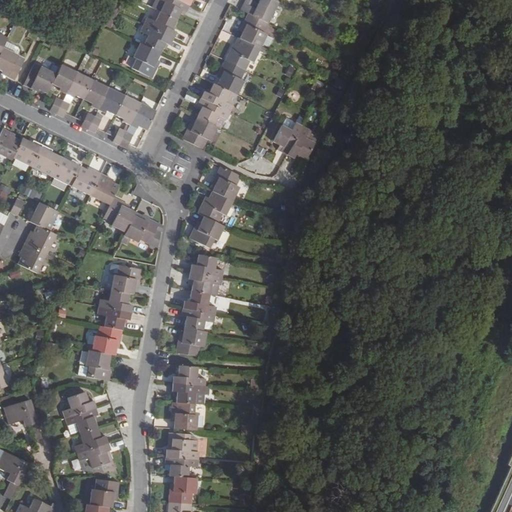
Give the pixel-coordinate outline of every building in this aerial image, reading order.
[(187,14),(190,7),(175,0),(155,0),(152,9),(160,13),(178,22),(181,14),(184,16),(186,13),(187,14)] [(245,2),(241,11),(247,14),(266,23),(277,3),(270,0),(259,0),(255,10),(250,7),(251,5),(245,2)] [(109,9),(114,12),(117,5),(113,3),(109,9)] [(111,19),(114,12),(109,9),(106,16),(111,19)] [(173,31),(178,22),(160,13),(155,22),(147,18),(143,26),(174,40),(178,33),(173,31)] [(266,23),(247,14),(239,31),(243,33),(240,39),(261,50),(263,46),(267,37),(263,35),(268,24),(266,23)] [(144,46),(161,55),(166,45),(170,48),(174,40),(143,26),(140,32),(149,36),(144,46)] [(358,35),(354,41),(365,47),(369,40),(358,35)] [(274,41),(267,37),(263,46),(270,50),(274,41)] [(261,50),(240,39),(236,46),(233,44),(225,61),(244,71),(248,61),(254,64),(261,50)] [(6,41),(2,48),(11,52),(12,49),(14,45),(6,41)] [(158,62),(161,55),(144,46),(140,44),(133,58),(137,60),(132,70),(154,80),(162,64),(158,62)] [(0,52),(0,71),(2,72),(1,74),(14,81),(24,59),(18,56),(11,52),(2,48),(0,52)] [(356,63),(359,58),(350,54),(347,59),(356,63)] [(244,71),(225,61),(216,78),(220,80),(217,86),(231,93),(238,96),(239,97),(245,83),(240,80),(244,71)] [(30,71),(23,85),(36,92),(38,89),(47,94),(51,84),(56,76),(47,71),(40,68),(33,65),(30,71)] [(50,66),(47,71),(56,76),(58,70),(50,66)] [(56,76),(51,84),(60,89),(59,92),(65,96),(76,73),(61,66),(58,70),(56,76)] [(288,66),(285,75),(292,77),(295,68),(288,66)] [(76,73),(65,96),(72,99),(74,95),(83,100),(92,81),(76,73)] [(343,88),(345,84),(337,79),(334,83),(343,88)] [(92,81),(83,100),(92,104),(90,108),(97,111),(108,89),(92,81)] [(323,86),(315,82),(312,87),(321,91),(323,86)] [(160,94),(162,91),(148,85),(147,88),(160,94)] [(217,86),(214,85),(209,94),(205,92),(201,100),(231,114),(234,107),(233,106),(238,96),(231,93),(217,86)] [(108,89),(97,111),(104,114),(106,111),(114,115),(123,96),(108,89)] [(337,99),(340,94),(332,90),(329,95),(337,99)] [(123,96),(114,115),(124,119),(122,123),(129,126),(139,104),(123,96)] [(56,98),(51,107),(49,111),(56,115),(63,101),(56,98)] [(231,114),(201,100),(198,107),(202,109),(197,118),(215,127),(219,119),(225,121),(227,122),(231,114)] [(63,101),(56,115),(63,118),(65,113),(69,104),(63,101)] [(126,133),(119,146),(126,150),(128,145),(137,126),(146,130),(156,112),(139,104),(129,126),(126,133)] [(87,113),(83,122),(81,127),(88,130),(94,117),(87,113)] [(94,117),(88,130),(94,133),(96,129),(101,120),(94,117)] [(215,127),(197,118),(193,127),(189,125),(182,140),(204,151),(208,143),(212,145),(219,129),(215,127)] [(219,119),(215,127),(219,129),(221,130),(225,121),(219,119)] [(284,119),(281,126),(291,131),(295,125),(284,119)] [(285,157),(302,126),(296,123),(295,125),(291,131),(281,126),(272,143),(279,147),(282,148),(280,154),(285,157)] [(314,143),(318,136),(308,131),(309,130),(302,126),(285,157),(292,160),(295,156),(305,160),(314,143)] [(15,135),(2,129),(2,130),(0,133),(0,156),(10,162),(12,159),(21,141),(14,138),(15,135)] [(119,129),(115,138),(112,143),(119,146),(126,133),(119,129)] [(31,168),(41,147),(22,137),(21,141),(12,159),(31,168)] [(51,178),(61,156),(41,147),(31,168),(51,178)] [(70,187),(80,166),(61,156),(51,178),(70,187)] [(89,197),(99,176),(80,166),(70,187),(89,197)] [(212,192),(233,203),(240,189),(237,187),(242,178),(220,167),(211,183),(215,185),(212,192)] [(113,198),(119,186),(99,176),(89,197),(109,206),(113,198)] [(205,196),(196,214),(204,217),(218,224),(224,214),(227,216),(233,203),(212,192),(209,198),(205,196)] [(19,216),(24,201),(16,198),(11,214),(19,216)] [(133,216),(135,212),(128,208),(121,205),(122,202),(113,198),(109,206),(103,219),(112,224),(111,226),(125,233),(133,216)] [(30,210),(25,222),(35,227),(48,233),(58,213),(38,204),(34,212),(30,210)] [(140,219),(133,216),(125,233),(122,237),(128,240),(136,244),(138,240),(148,244),(158,249),(161,233),(155,230),(158,224),(148,219),(147,222),(140,219)] [(218,241),(224,227),(218,224),(204,217),(201,224),(197,222),(188,238),(209,249),(214,240),(218,241)] [(48,233),(35,227),(31,236),(28,235),(24,245),(47,256),(57,237),(48,233)] [(128,240),(122,237),(118,246),(124,248),(128,240)] [(47,256),(24,245),(19,254),(22,256),(17,265),(38,276),(47,256)] [(216,259),(197,255),(195,266),(190,265),(188,272),(221,279),(222,270),(214,269),(216,259)] [(118,277),(120,268),(114,267),(112,268),(111,273),(113,276),(114,276),(118,277)] [(130,295),(134,295),(136,287),(139,288),(142,272),(120,268),(118,277),(114,276),(111,291),(130,295)] [(221,279),(188,272),(187,280),(192,281),(190,292),(209,296),(216,297),(218,286),(219,286),(221,279)] [(98,308),(131,314),(132,306),(128,305),(130,295),(111,291),(109,302),(100,300),(98,308)] [(209,296),(190,292),(188,302),(183,301),(181,309),(214,315),(216,307),(207,306),(209,296)] [(103,328),(123,331),(125,321),(129,322),(131,314),(98,308),(97,315),(105,317),(103,328)] [(214,315),(181,309),(180,317),(185,318),(183,328),(202,332),(204,323),(212,324),(214,315)] [(119,349),(123,331),(103,328),(100,327),(98,338),(95,337),(91,351),(111,355),(115,356),(117,349),(119,349)] [(202,332),(183,328),(182,336),(177,335),(173,352),(198,357),(200,347),(203,348),(206,333),(202,332)] [(108,381),(110,382),(113,364),(109,363),(111,355),(91,351),(88,351),(85,366),(88,367),(86,377),(108,381)] [(80,366),(78,375),(86,377),(88,367),(85,366),(80,366)] [(171,384),(203,386),(204,378),(197,378),(197,367),(177,366),(176,376),(172,376),(171,384)] [(252,390),(260,391),(261,382),(253,381),(252,390)] [(174,402),(194,404),(199,404),(200,393),(207,393),(207,386),(203,386),(171,384),(170,392),(172,392),(175,392),(175,396),(174,402)] [(62,412),(64,419),(96,408),(94,400),(89,402),(86,393),(82,394),(81,391),(77,393),(78,396),(71,398),(68,399),(71,409),(62,412)] [(34,442),(41,439),(29,401),(4,408),(8,423),(22,419),(24,428),(29,427),(34,442)] [(173,421),(172,429),(196,431),(197,414),(193,414),(194,404),(174,402),(169,402),(168,421),(173,421)] [(199,404),(194,404),(193,414),(197,414),(204,415),(205,405),(199,404)] [(96,408),(64,419),(67,427),(76,424),(79,433),(97,427),(94,417),(99,415),(96,408)] [(67,427),(70,436),(79,433),(76,424),(67,427)] [(241,434),(251,434),(252,426),(242,425),(241,434)] [(76,454),(109,443),(106,436),(101,438),(97,427),(79,433),(82,444),(74,447),(76,454)] [(165,448),(164,457),(198,460),(198,451),(197,451),(197,440),(186,439),(181,439),(181,433),(171,432),(170,449),(167,448),(165,448)] [(112,451),(109,443),(76,454),(82,473),(102,474),(117,469),(110,452),(112,451)] [(4,498),(11,501),(29,465),(4,453),(0,462),(0,470),(10,475),(7,482),(11,484),(4,498)] [(198,460),(164,457),(164,466),(169,467),(168,476),(173,477),(188,478),(189,467),(197,467),(198,460)] [(168,484),(166,502),(191,504),(191,493),(195,493),(197,478),(188,478),(173,477),(172,484),(168,484)] [(110,507),(114,508),(115,500),(118,501),(120,483),(96,479),(95,494),(91,493),(90,505),(110,507)] [(21,507),(18,511),(58,511),(57,506),(53,505),(52,508),(36,500),(30,511),(21,507)] [(189,511),(191,504),(166,502),(165,511),(189,511)]
